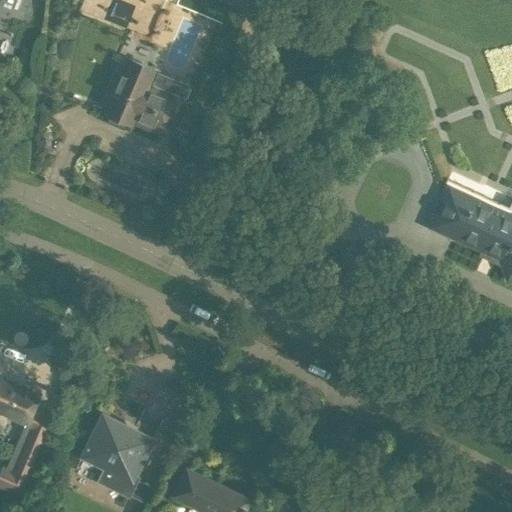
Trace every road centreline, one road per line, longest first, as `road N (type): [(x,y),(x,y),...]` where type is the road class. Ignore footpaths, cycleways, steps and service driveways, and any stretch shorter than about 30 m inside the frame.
road 1 (unclassified): [(511,477),(100,271),(0,230)]
road 2 (unclassified): [(511,427),(0,186)]
road 3 (track): [(169,261),(259,0)]
